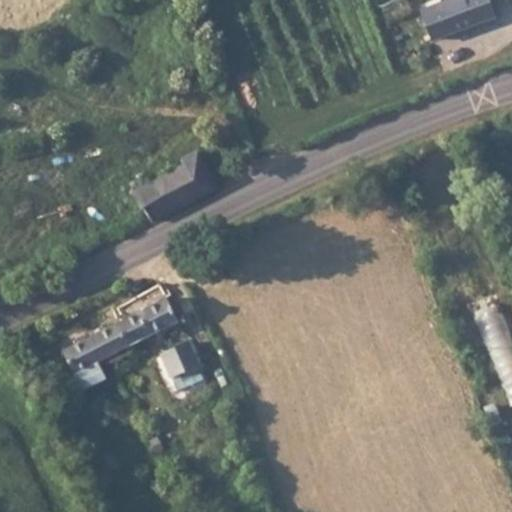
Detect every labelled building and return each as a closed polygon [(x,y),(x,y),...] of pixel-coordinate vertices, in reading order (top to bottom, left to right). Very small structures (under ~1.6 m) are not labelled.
[(411,0),(406,2),(417,34),(461,17),(454,0),(411,0)] [(480,0),(454,0),(461,17),(483,9),(480,0)] [(202,31),(170,43),(192,100),(223,89),(202,31)] [(192,100),(170,43),(146,52),(168,109),(192,100)] [(206,200),(220,193),(215,184),(198,153),(175,167),(180,176),(128,205),(139,226),(144,235),(206,200)] [(181,325),(163,288),(123,307),(128,319),(117,324),(132,350),(181,325)] [(132,350),(117,324),(85,338),(98,368),(107,363),(132,350)] [(98,368),(85,338),(58,349),(71,381),(98,368)] [(205,373),(192,347),(159,363),(172,389),(205,373)]
